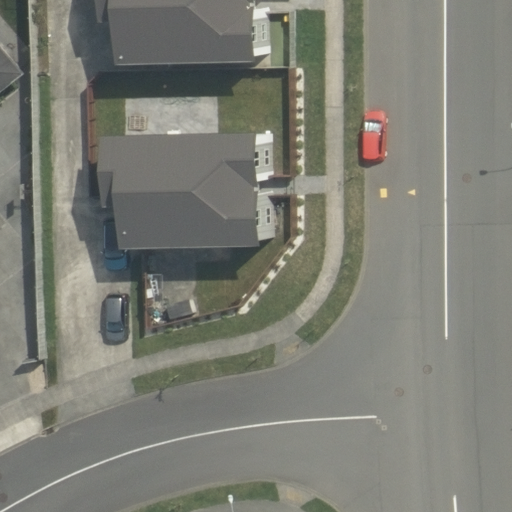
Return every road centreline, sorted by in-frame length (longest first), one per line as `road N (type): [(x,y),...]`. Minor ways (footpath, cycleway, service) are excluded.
road 1 (residential): [(449,412),(208,432),(74,472),(2,511)]
road 2 (tertiary): [(449,412),(449,0)]
